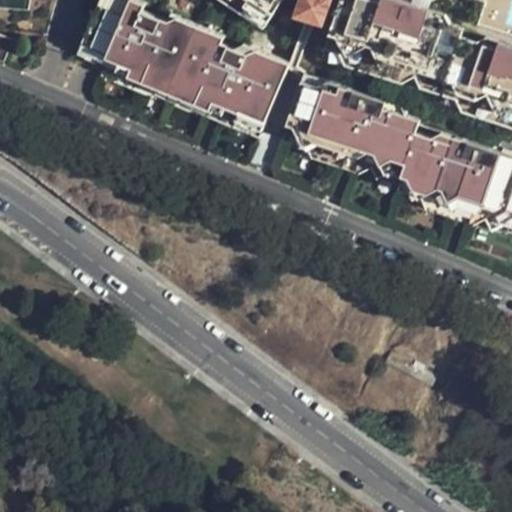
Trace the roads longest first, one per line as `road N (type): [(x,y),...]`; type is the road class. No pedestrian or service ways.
road 1 (residential): [(511,290),(0,77)]
road 2 (tertiary): [(425,511),(0,195)]
